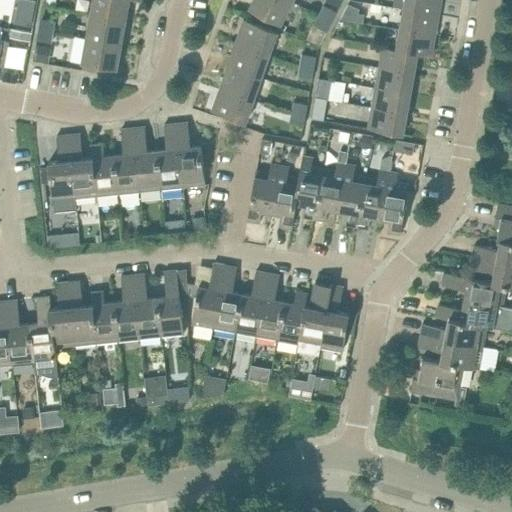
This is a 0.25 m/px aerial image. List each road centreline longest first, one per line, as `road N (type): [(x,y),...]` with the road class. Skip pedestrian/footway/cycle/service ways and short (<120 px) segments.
road 1 (residential): [(392,278),(452,206),(489,0)]
road 2 (residential): [(177,0),(163,71),(135,103),(80,112),(0,96)]
road 3 (residential): [(14,272),(230,250)]
road 4 (residential): [(152,486),(348,458)]
road 5 (residential): [(348,458),(379,292),(392,278)]
road 6 (residential): [(511,510),(348,458)]
road 7 (residential): [(392,278),(230,250)]
road 8 (residential): [(152,486),(6,511)]
road 9 (residential): [(14,272),(0,138)]
